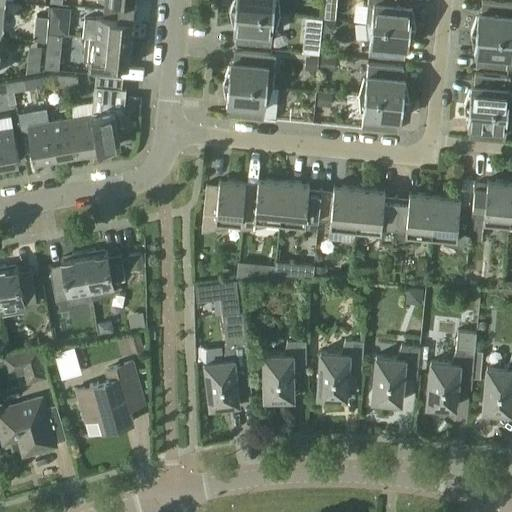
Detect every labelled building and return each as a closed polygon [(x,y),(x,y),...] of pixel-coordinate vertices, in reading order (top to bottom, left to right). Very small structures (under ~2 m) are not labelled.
[(105,0),(104,8),(134,11),(134,0),(105,0)] [(233,0),(230,9),(280,13),(278,0),(233,0)] [(409,0),(367,0),(366,22),(416,26),(413,11),(412,11),(412,5),(409,5),(409,0)] [(476,16),(471,32),(511,35),(511,3),(482,0),(481,12),(478,12),(478,17),(476,16)] [(92,36),(96,37),(131,40),(134,11),(104,8),(103,17),(98,16),(98,18),(84,16),(83,35),(92,36)] [(280,14),(280,13),(230,9),(233,25),(234,24),(233,30),(236,30),(235,42),(271,45),(272,29),(275,29),(280,14)] [(57,30),(69,31),(69,14),(58,13),(57,30)] [(304,15),(303,52),(320,52),(322,16),(304,15)] [(409,41),(410,41),(416,26),(366,22),(367,38),(370,38),(369,54),(404,58),(405,46),(408,46),(409,41)] [(476,64),(511,67),(511,35),(471,32),(473,48),(475,47),(474,53),(477,53),(476,64)] [(131,40),(96,37),(94,57),(90,57),(88,73),(96,74),(113,76),(114,65),(128,66),(131,40)] [(229,66),(223,81),(273,86),(276,54),(234,50),(233,62),(230,61),(230,66),(229,66)] [(363,78),(359,94),(409,99),(406,83),(405,83),(405,78),(403,78),(404,66),(368,63),(367,79),(363,78)] [(67,73),(54,72),(53,83),(65,84),(67,73)] [(79,75),(67,73),(65,84),(78,86),(79,75)] [(471,89),(469,89),(464,104),(511,108),(511,92),(509,92),(511,76),(475,73),(474,84),(471,84),(471,89)] [(95,86),(109,87),(122,88),(123,77),(113,76),(96,74),(95,86)] [(24,78),(13,80),(14,91),(26,89),(24,78)] [(0,82),(2,93),(14,91),(13,80),(0,82)] [(265,101),(268,102),(273,86),(223,81),(226,97),(227,97),(227,102),(229,102),(228,114),(264,117),(265,101)] [(402,113),(403,114),(409,99),(359,94),(360,110),(364,111),(362,127),(397,130),(398,119),(401,119),(402,113)] [(506,124),(509,124),(511,114),(511,108),(464,104),(467,120),(468,120),(467,125),(470,125),(469,137),(505,140),(506,124)] [(114,110),(93,113),(98,148),(120,144),(114,110)] [(93,113),(71,117),(77,152),(98,148),(93,113)] [(71,117),(50,121),(56,155),(77,152),(71,117)] [(28,124),(34,159),(56,155),(50,121),(28,124)] [(0,164),(19,162),(13,127),(0,129),(0,164)] [(257,182),(246,181),(241,229),(267,225),(267,218),(280,219),(284,180),(258,177),(257,182)] [(242,221),(241,229),(246,181),(219,179),(219,184),(206,183),(202,231),(228,226),(229,220),(242,221)] [(472,212),(471,224),(483,225),(496,223),(497,220),(509,221),(511,191),(511,181),(487,179),(487,184),(474,183),(473,203),(472,212)] [(309,182),(284,180),(280,219),(293,221),(292,224),(305,228),(306,216),(318,217),(321,188),(309,187),(309,182)] [(343,229),(343,225),(356,227),(359,187),(334,184),(333,189),(321,188),(318,217),(330,218),(329,231),(343,229)] [(385,189),(359,187),(356,227),(368,228),(368,231),(379,235),(379,242),(391,244),(397,196),(385,194),(385,189)] [(409,197),(397,196),(391,244),(418,239),(419,233),(431,234),(435,194),(409,192),(409,197)] [(461,196),(435,194),(431,234),(444,235),(443,241),(468,251),(472,212),(473,203),(460,202),(461,196)] [(96,248),(84,250),(92,298),(108,296),(114,288),(112,280),(125,278),(121,253),(108,255),(107,249),(96,251),(96,248)] [(50,265),(56,298),(69,296),(77,301),(92,298),(84,250),(72,252),(73,255),(62,257),(63,263),(50,265)] [(6,267),(6,263),(0,264),(0,300),(2,314),(18,311),(24,304),(37,302),(31,269),(18,271),(17,265),(6,267)] [(216,279),(195,282),(196,295),(217,292),(216,279)] [(236,371),(249,370),(245,339),(243,311),(222,313),(226,341),(224,359),(205,361),(211,405),(239,401),(236,371)] [(431,359),(427,404),(456,406),(459,376),(472,377),(477,331),(458,329),(456,348),(451,361),(431,359)] [(155,330),(148,331),(148,338),(156,338),(155,330)] [(140,331),(118,337),(122,353),(144,347),(140,331)] [(349,366),(362,367),(364,339),(345,338),(341,351),(321,350),(318,394),(347,396),(349,366)] [(307,366),(306,339),(288,339),(284,352),(264,353),(264,397),(293,397),(293,366),(307,366)] [(404,371),(418,372),(420,345),(402,343),(397,356),(377,354),(372,398),(401,401),(404,371)] [(24,350),(30,375),(45,371),(39,346),(24,350)] [(57,349),(60,376),(81,373),(77,347),(57,349)] [(511,407),(511,353),(507,366),(487,365),(483,409),(511,411),(511,407)] [(141,389),(133,360),(108,367),(111,378),(76,388),(86,420),(99,417),(103,430),(134,421),(126,393),(141,389)] [(24,453),(55,444),(53,435),(65,432),(56,404),(44,407),(41,397),(0,408),(0,426),(4,441),(20,437),(24,453)]
